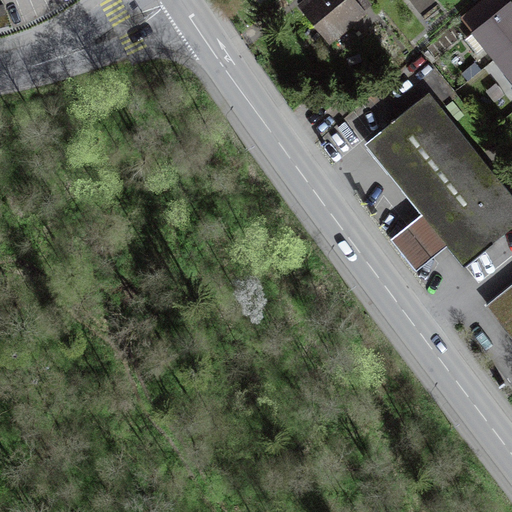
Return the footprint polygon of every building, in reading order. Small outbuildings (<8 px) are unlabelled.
[(312,0),(307,6),(334,35),(361,11),(350,0),(312,0)] [(511,4),(468,38),(478,51),(489,42),(499,54),(511,42),(511,4)] [(511,42),(499,54),(511,69),(511,42)] [(511,203),(426,95),(380,131),(438,205),(424,217),(461,264),(511,224),(511,203)] [(511,281),(486,303),(511,336),(511,281)]
